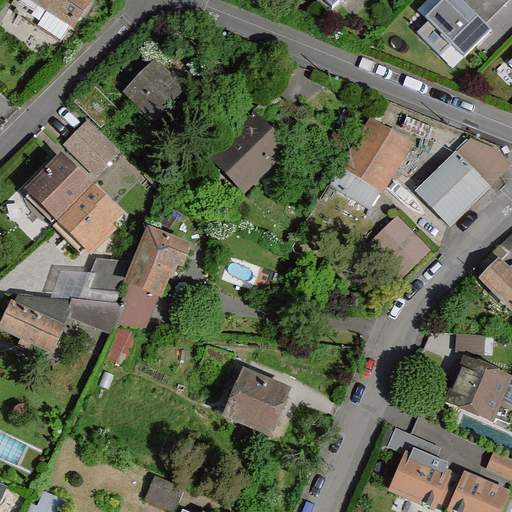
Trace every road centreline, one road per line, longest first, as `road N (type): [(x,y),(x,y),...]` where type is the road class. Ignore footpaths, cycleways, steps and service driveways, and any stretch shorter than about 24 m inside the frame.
road 1 (residential): [(326,511),(408,317),(511,210)]
road 2 (residential): [(177,0),(511,129)]
road 3 (residential): [(152,0),(0,152)]
